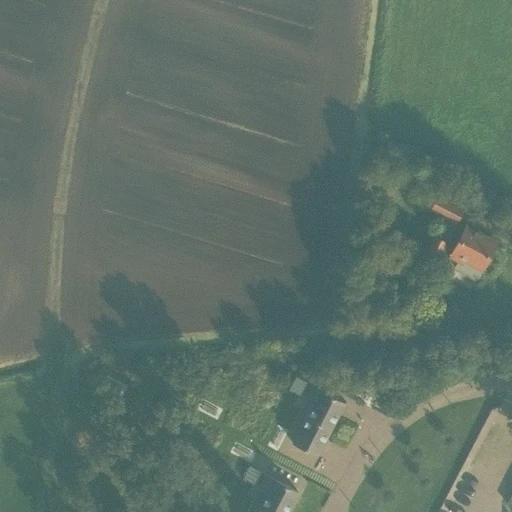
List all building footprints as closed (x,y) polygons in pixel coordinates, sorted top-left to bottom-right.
[(456,222),(464,207),(437,194),(430,209),(456,222)] [(477,277),(495,242),(465,226),(454,247),(445,242),(446,240),(435,235),(424,257),(435,263),(442,249),(451,254),(450,255),(458,259),(453,268),(472,278),(477,277)] [(306,381),(295,376),(288,389),(299,395),(306,381)] [(316,455),(344,402),(313,385),(305,401),(313,405),(293,443),(316,455)] [(253,483),(261,470),(248,465),(242,478),(253,483)] [(286,511),(298,491),(267,475),(259,490),(267,494),(257,511),(286,511)]
